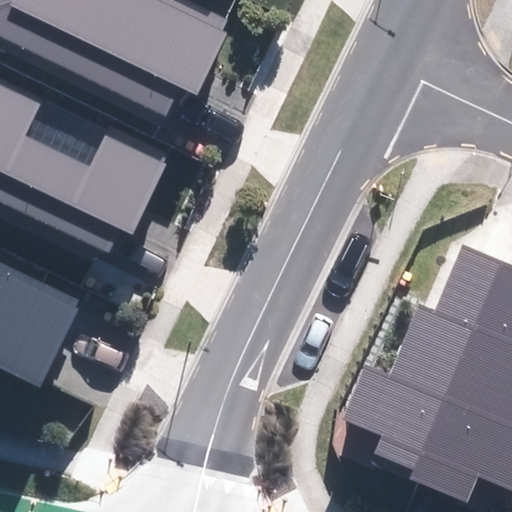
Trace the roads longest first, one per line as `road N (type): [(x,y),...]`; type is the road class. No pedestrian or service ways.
road 1 (residential): [(197,511),(245,357),(379,89)]
road 2 (residential): [(379,89),(511,139)]
